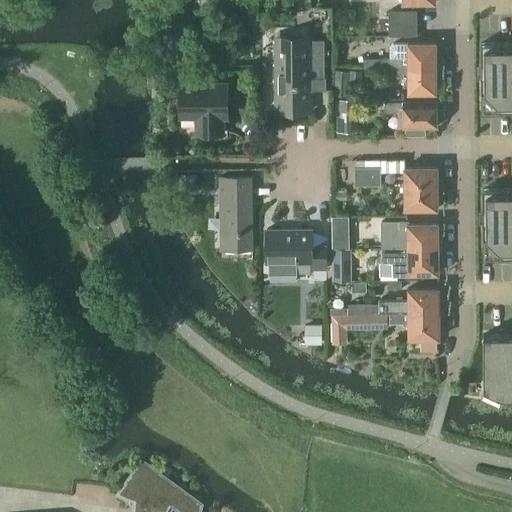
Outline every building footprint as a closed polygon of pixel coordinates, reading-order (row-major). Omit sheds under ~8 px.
[(388,11),(388,36),(416,35),(416,11),(388,11)] [(165,69),(192,69),(191,25),(164,25),(165,69)] [(310,85),(324,85),(322,39),(294,40),(272,41),(272,63),(273,109),(310,108),(310,85)] [(390,57),(364,58),(364,66),(389,65),(389,67),(436,67),(435,41),(407,42),(392,43),(389,46),(390,57)] [(511,43),(480,44),(481,112),(511,111),(511,43)] [(436,67),(389,67),(389,77),(403,77),(403,71),(408,71),(408,92),(436,92),(436,67)] [(334,70),(333,95),(348,96),(349,71),(334,70)] [(197,133),(223,133),(222,116),(227,116),(226,83),(180,84),(181,117),(197,117),(197,133)] [(335,99),(336,131),(353,131),(353,115),(357,115),(357,99),(335,99)] [(384,102),(384,112),(398,112),(398,107),(403,107),(404,127),(404,135),(424,135),(424,127),(436,126),(436,101),(384,102)] [(355,185),(380,185),(380,167),(354,167),(355,185)] [(437,167),(404,167),(404,188),(437,187),(437,167)] [(174,175),(174,191),(195,191),(195,175),(174,175)] [(220,177),(220,213),(225,213),(225,249),(253,249),(252,203),(248,203),(248,177),(220,177)] [(437,187),(404,188),(405,209),(438,208),(437,187)] [(511,188),(482,189),(483,257),(511,256),(511,188)] [(408,221),(381,221),(382,248),(389,248),(438,247),(438,239),(438,222),(408,223),(408,221)] [(267,229),(267,262),(268,262),(268,274),(295,273),(295,262),(312,261),(312,269),(327,269),(326,245),(312,245),(312,229),(267,229)] [(344,236),(332,236),(332,248),(344,248),(344,236)] [(389,248),(382,248),(382,273),(383,275),(409,274),(409,272),(438,272),(438,255),(438,247),(389,248)] [(343,252),(333,252),(333,280),(344,280),(344,267),(343,267),(343,252)] [(397,298),(378,298),(378,304),(378,313),(389,313),(438,312),(438,303),(442,301),(442,292),(439,290),(438,287),(408,287),(408,298),(402,298),(402,295),(397,295),(397,298)] [(372,303),(347,303),(348,314),(378,313),(378,304),(372,303)] [(438,312),(389,313),(389,322),(403,322),(403,324),(406,325),(408,325),(408,338),(420,337),(421,350),(435,350),(437,347),(437,337),(439,337),(439,334),(443,332),(443,324),(438,322),(438,312)] [(348,314),(332,314),(332,329),(347,328),(351,328),(351,325),(387,324),(387,314),(348,314)] [(304,326),(303,345),(320,346),(320,326),(304,326)] [(511,333),(483,334),(484,388),(511,387),(511,333)] [(193,511),(200,504),(142,462),(121,490),(121,491),(129,495),(128,499),(130,503),(133,505),(142,507),(141,511),(193,511)]
